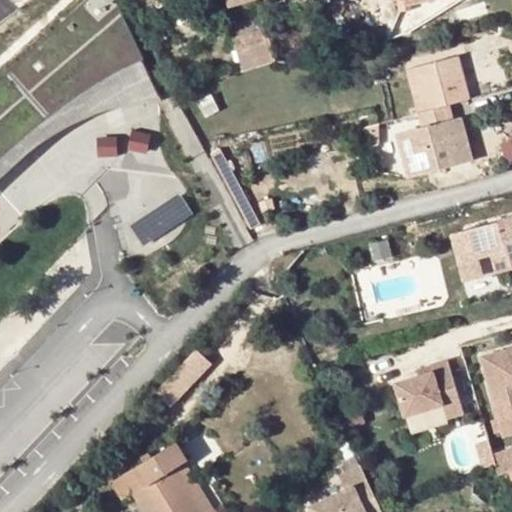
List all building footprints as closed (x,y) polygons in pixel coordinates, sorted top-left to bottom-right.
[(133,44),(111,0),(81,0),(0,75),(0,151),(4,147),(31,122),(43,115),(96,82),(140,57),(133,44)] [(267,29),(235,39),(243,71),(276,61),(276,60),(267,29)] [(470,98),(458,55),(413,67),(425,111),(449,104),(470,98)] [(158,99),(140,57),(96,82),(43,115),(31,122),(4,147),(0,151),(0,183),(34,149),(56,133),(98,113),(132,103),(158,99)] [(425,111),(413,67),(405,69),(411,92),(417,113),(425,111)] [(453,118),(449,104),(425,111),(417,113),(421,127),(397,133),(408,177),(472,160),(461,116),(453,118)] [(179,194),(130,226),(143,246),(192,214),(179,194)] [(511,215),(466,228),(474,258),(488,254),(492,271),(508,267),(507,261),(511,259),(511,215)] [(478,276),(474,258),(466,228),(449,232),(463,279),(478,276)] [(511,345),(475,357),(500,437),(511,432),(511,345)] [(460,413),(443,361),(426,366),(428,372),(414,376),(390,384),(400,416),(439,404),(444,418),(460,413)] [(412,371),(414,376),(428,372),(426,366),(412,371)] [(146,511),(200,511),(175,468),(184,460),(174,442),(135,467),(146,485),(134,493),(146,511)] [(213,511),(184,460),(175,468),(200,511),(213,511)] [(382,511),(360,466),(338,477),(344,491),(309,507),(310,511),(382,511)] [(135,467),(112,482),(123,500),(134,493),(146,485),(135,467)] [(511,467),(500,472),(503,481),(511,478),(511,467)]
